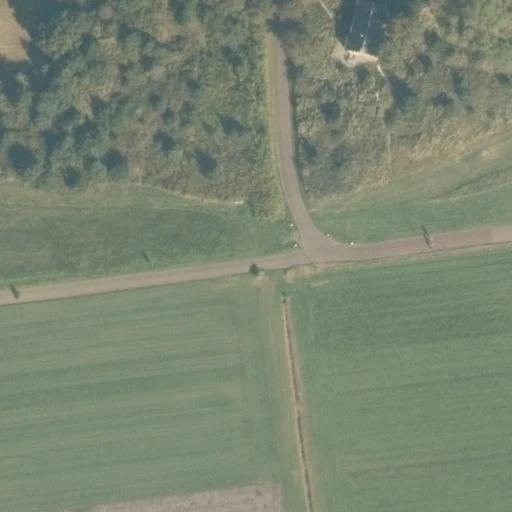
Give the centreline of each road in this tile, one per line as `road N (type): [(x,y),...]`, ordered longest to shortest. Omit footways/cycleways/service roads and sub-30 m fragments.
road 1 (unclassified): [(0,299),(338,258)]
road 2 (residential): [(338,258),(305,232),(289,193),(277,103),(278,0)]
road 3 (unclassified): [(338,258),(511,236)]
